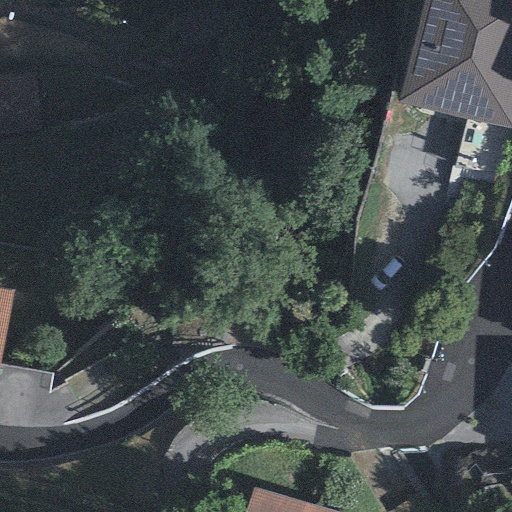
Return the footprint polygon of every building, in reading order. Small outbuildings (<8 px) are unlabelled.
[(511,0),(424,0),(401,108),(511,131),(511,0)] [(221,1),(172,22),(195,76),(244,56),(221,1)] [(0,77),(0,131),(40,129),(36,76),(0,77)] [(0,366),(13,298),(0,295),(0,366)] [(317,511),(255,492),(249,511),(317,511)]
